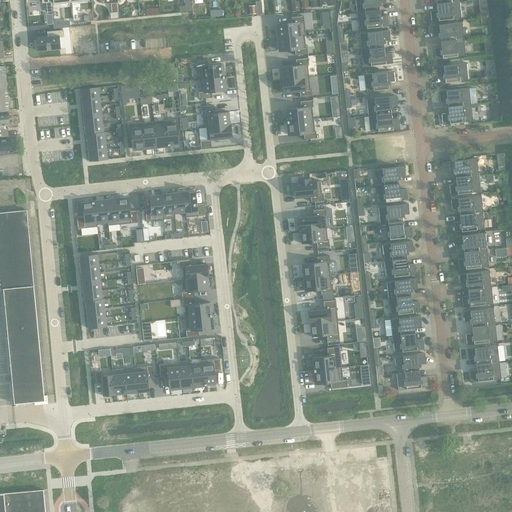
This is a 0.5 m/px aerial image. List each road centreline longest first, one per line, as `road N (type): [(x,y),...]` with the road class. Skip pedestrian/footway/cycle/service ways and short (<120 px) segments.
road 1 (residential): [(271,171),(257,31),(235,34),(250,173)]
road 2 (residential): [(449,415),(420,147)]
road 3 (residential): [(299,431),(271,171)]
road 4 (residential): [(60,417),(43,193)]
road 5 (residential): [(213,177),(235,398)]
road 6 (residential): [(60,417),(235,398)]
road 7 (residential): [(66,458),(239,437)]
road 8 (residential): [(43,193),(213,177)]
road 9 (residential): [(22,64),(172,53)]
road 10 (residential): [(420,147),(405,0)]
road 11 (residential): [(43,193),(31,159),(22,64)]
